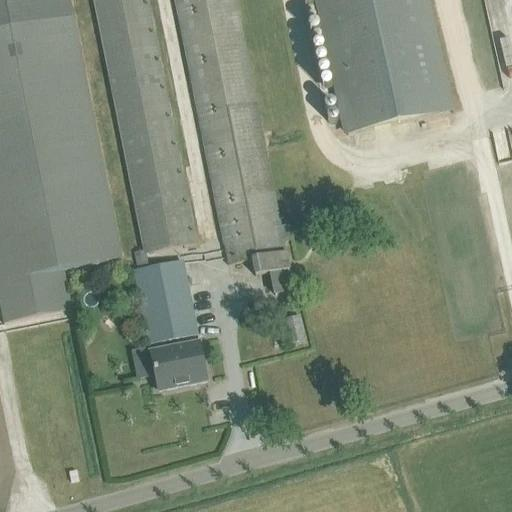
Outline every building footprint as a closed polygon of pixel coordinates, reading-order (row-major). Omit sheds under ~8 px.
[(0,0),(0,304),(4,326),(71,313),(64,273),(122,261),(118,241),(74,18),(70,0),(0,0)] [(137,268),(148,266),(146,257),(197,247),(148,0),(92,0),(143,253),(134,255),(137,268)] [(252,263),(255,279),(270,276),(274,297),(295,293),(285,243),(293,242),(289,226),(282,228),(236,0),(174,0),(224,248),(228,267),(252,263)] [(313,0),(344,137),(455,113),(429,0),(313,0)] [(149,346),(198,336),(184,265),(136,274),(149,346)] [(299,318),(297,308),(284,311),(286,321),(283,322),(289,346),(307,342),(301,317),(299,318)] [(159,393),(208,384),(200,345),(151,354),(159,393)]
